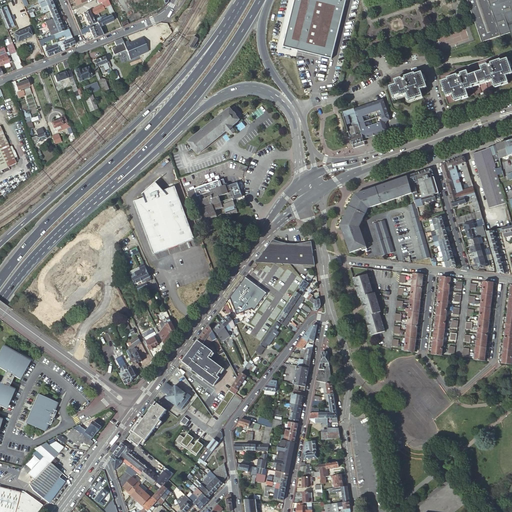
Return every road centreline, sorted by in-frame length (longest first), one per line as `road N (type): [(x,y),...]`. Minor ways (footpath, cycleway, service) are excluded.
road 1 (trunk): [(244,0),(160,116),(45,223),(0,279)]
road 2 (trunk): [(29,261),(176,119),(259,0)]
road 3 (trunk): [(242,0),(146,113),(0,246)]
road 4 (trunk): [(29,261),(213,99),(249,88),(295,109)]
road 5 (residential): [(433,268),(423,349),(453,390),(492,362),(503,276)]
road 6 (unclassified): [(324,318),(311,317),(227,425),(233,481)]
road 7 (residential): [(356,511),(344,421),(349,369),(332,314)]
road 8 (residential): [(324,318),(286,511)]
road 9 (unclassified): [(132,407),(0,309)]
road 10 (secondary): [(185,338),(275,218)]
